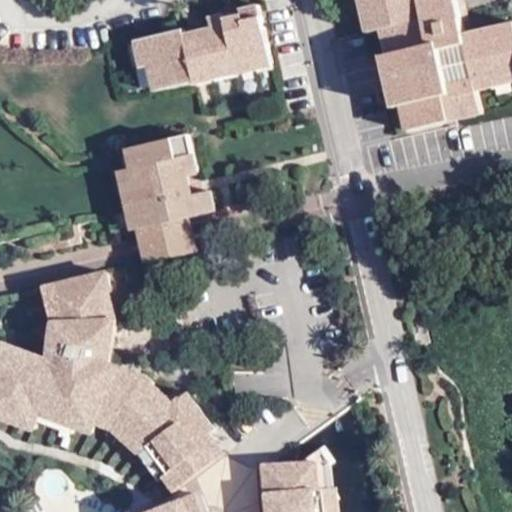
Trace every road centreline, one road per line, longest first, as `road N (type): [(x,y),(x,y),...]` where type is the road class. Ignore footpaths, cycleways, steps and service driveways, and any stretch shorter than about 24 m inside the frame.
road 1 (residential): [(425,511),(310,0)]
road 2 (residential): [(142,0),(68,24),(18,0)]
